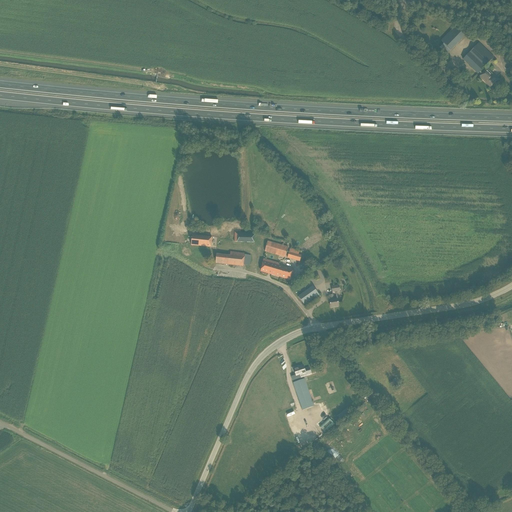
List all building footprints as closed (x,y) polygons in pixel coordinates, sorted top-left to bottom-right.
[(441,50),(447,56),(465,37),(459,32),(441,50)] [(493,58),(494,57),(479,43),(463,59),(478,74),(491,60),(493,58)] [(484,72),(479,76),(490,87),(498,80),(493,75),(490,78),(484,72)] [(235,232),(235,241),(254,242),(254,233),(235,232)] [(210,247),(211,237),(192,235),(191,245),(210,247)] [(265,251),(286,257),(288,247),(268,241),(265,251)] [(288,258),(300,262),(302,255),(295,253),(296,250),(290,248),(288,258)] [(216,254),(215,263),(243,266),(245,254),(230,252),(230,256),(216,254)] [(264,260),(261,271),(290,280),(291,275),(293,270),(278,266),(279,264),(264,260)] [(320,297),(312,286),(298,297),(306,307),(320,297)] [(338,306),(338,301),(337,299),(334,300),(333,294),(329,295),(330,302),(330,307),(338,306)] [(297,367),(293,369),(296,375),(296,376),(299,374),(300,378),(303,377),(307,376),(311,374),(309,368),(304,369),(303,366),(298,368),(297,367)] [(395,378),(391,382),(396,388),(401,384),(395,378)] [(302,409),(313,406),(305,382),(294,386),(302,409)] [(287,422),(293,420),(289,412),(283,414),(287,422)] [(329,418),(319,427),(325,433),(334,424),(329,418)]
